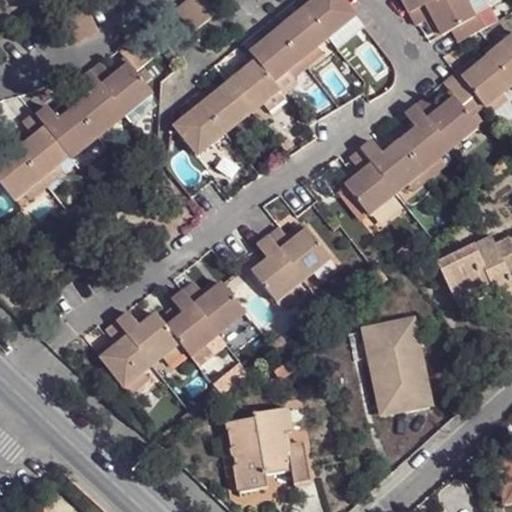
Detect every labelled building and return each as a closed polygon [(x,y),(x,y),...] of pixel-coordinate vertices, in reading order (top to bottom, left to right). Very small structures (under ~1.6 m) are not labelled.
[(206,0),(189,0),(188,1),(207,25),(218,15),(206,0)] [(281,24),(286,31),(281,34),(305,64),(321,51),(330,44),(348,29),(357,22),(339,0),(309,0),(307,2),(313,8),(306,13),(296,21),(292,15),(281,24)] [(404,0),(400,2),(414,27),(419,25),(424,22),(430,32),(434,29),(439,37),(449,32),(471,19),(460,0),(404,0)] [(188,1),(176,11),(194,34),(207,25),(188,1)] [(307,2),(301,7),(306,13),(313,8),(307,2)] [(85,6),(72,14),(84,39),(98,31),(85,6)] [(482,31),(500,22),(493,8),(474,18),(482,31)] [(72,14),(58,21),(71,46),(84,39),(72,14)] [(449,32),(456,45),(482,31),(474,18),(471,19),(449,32)] [(281,24),(276,28),(281,34),(286,31),(281,24)] [(276,28),(269,33),(273,40),(281,34),(276,28)] [(335,51),(354,36),(348,29),(330,44),(335,51)] [(143,32),(131,40),(149,62),(160,53),(143,32)] [(258,41),(263,47),(253,56),(259,64),(277,86),(291,75),(305,64),(281,34),(273,40),(269,33),(258,41)] [(487,48),(491,54),(486,57),(509,85),(511,82),(511,36),(502,43),(499,38),(487,48)] [(131,40),(119,50),(125,57),(131,65),(136,72),(149,62),(131,40)] [(310,70),(327,58),(321,51),(305,64),(310,70)] [(131,65),(125,57),(118,64),(122,70),(131,65)] [(464,75),(459,79),(455,74),(445,83),(456,100),(462,106),(474,97),(482,107),(499,93),(509,85),(486,57),(475,64),(472,60),(460,70),(464,75)] [(205,93),(211,101),(204,108),(228,136),(245,121),(264,106),(282,93),(277,86),(259,64),(251,68),(246,61),(236,69),(241,76),(220,92),(215,85),(205,93)] [(118,64),(108,71),(103,63),(91,73),(126,115),(142,102),(153,93),(136,72),(131,65),(122,70),(118,64)] [(291,75),(297,82),(310,70),(305,64),(291,75)] [(74,97),(79,103),(75,107),(99,136),(114,125),(126,115),(91,73),(79,81),(85,88),(74,97)] [(282,93),(285,96),(299,85),(297,82),(291,75),(277,86),(282,93)] [(205,93),(198,100),(204,108),(211,101),(205,93)] [(264,106),(271,114),(288,100),(285,96),(282,93),(264,106)] [(489,116),(506,103),(499,93),(482,107),(484,110),(489,116)] [(474,97),(462,106),(478,126),(484,122),(478,115),(484,110),(482,107),(474,97)] [(436,107),(429,99),(417,108),(451,151),(480,129),(478,126),(462,106),(456,100),(450,104),(447,98),(436,107)] [(198,100),(191,105),(196,113),(204,108),(198,100)] [(132,123),(147,109),(142,102),(126,115),(132,123)] [(19,137),(23,143),(17,148),(42,177),(57,163),(68,155),(70,158),(81,149),(99,136),(75,107),(66,112),(62,107),(53,113),(47,105),(35,113),(34,111),(23,121),(29,128),(19,137)] [(199,159),(210,150),(228,136),(204,108),(196,113),(191,105),(179,114),(184,122),(177,128),(178,131),(199,159)] [(423,174),(440,160),(451,151),(417,108),(405,118),(412,127),(403,135),(407,140),(394,150),(390,144),(380,152),(372,144),(351,161),(357,170),(347,177),(351,183),(344,188),(367,218),(405,188),(423,174)] [(234,144),(251,131),(245,121),(228,136),(234,144)] [(105,145),(119,131),(114,125),(99,136),(105,145)] [(81,149),(87,157),(105,145),(99,136),(81,149)] [(210,150),(216,158),(234,144),(228,136),(210,150)] [(0,154),(0,182),(14,200),(23,193),(42,177),(17,148),(12,152),(8,148),(0,154)] [(429,183),(446,169),(440,160),(423,174),(429,183)] [(503,162),(490,174),(498,183),(511,171),(503,162)] [(49,186),(63,173),(57,163),(42,177),(49,186)] [(423,174),(405,188),(414,195),(429,183),(423,174)] [(23,193),(29,199),(49,186),(42,177),(23,193)] [(284,238),(277,229),(268,236),(304,281),(313,272),(330,259),(306,230),(299,235),(295,230),(284,238)] [(276,302),(293,288),(304,281),(268,236),(255,246),(262,254),(253,262),(257,268),(252,272),(276,302)] [(490,245),(436,270),(454,304),(487,289),(490,296),(495,303),(511,295),(511,290),(508,280),(511,277),(511,253),(508,245),(494,250),(490,245)] [(402,257),(398,261),(403,268),(415,257),(407,248),(399,255),(402,257)] [(320,280),(336,267),(330,259),(313,272),(320,280)] [(375,270),(361,281),(371,293),(388,280),(379,270),(375,270)] [(171,317),(176,323),(168,327),(182,343),(188,351),(192,355),(210,342),(206,337),(225,322),(228,327),(246,313),(224,285),(217,290),(212,284),(203,291),(197,283),(174,301),(181,310),(171,317)] [(282,309),(299,295),(293,288),(276,302),(282,309)] [(487,289),(454,304),(456,312),(490,296),(487,289)] [(327,309),(335,303),(328,293),(320,300),(322,303),(327,309)] [(327,309),(322,303),(312,310),(318,317),(327,309)] [(228,327),(233,334),(252,319),(246,313),(228,327)] [(105,349),(109,355),(103,360),(127,390),(144,376),(165,358),(182,343),(168,327),(157,314),(150,320),(147,315),(137,324),(131,316),(108,334),(114,342),(105,349)] [(376,366),(371,367),(382,416),(429,405),(411,323),(370,333),(376,366)] [(94,350),(110,340),(101,327),(86,337),(94,350)] [(376,366),(370,333),(364,333),(371,367),(376,366)] [(283,335),(273,344),(278,351),(288,342),(283,335)] [(200,365),(216,350),(210,342),(192,355),(200,365)] [(165,358),(170,366),(188,351),(182,343),(165,358)] [(291,367),(284,359),(268,369),(277,380),(291,367)] [(134,397),(150,384),(144,376),(127,390),(134,397)] [(192,411),(198,419),(222,398),(214,389),(197,403),(199,405),(192,411)] [(290,410),(255,416),(255,420),(228,427),(229,433),(232,451),(234,460),(235,460),(236,469),(235,470),(239,494),(268,490),(266,477),(293,474),(295,492),(313,489),(304,445),(290,447),(289,435),(293,434),(290,410)] [(188,428),(198,419),(192,411),(181,420),(188,428)] [(511,459),(494,464),(497,481),(509,479),(511,492),(511,459)] [(511,492),(509,479),(497,481),(504,510),(511,508),(511,492)]
